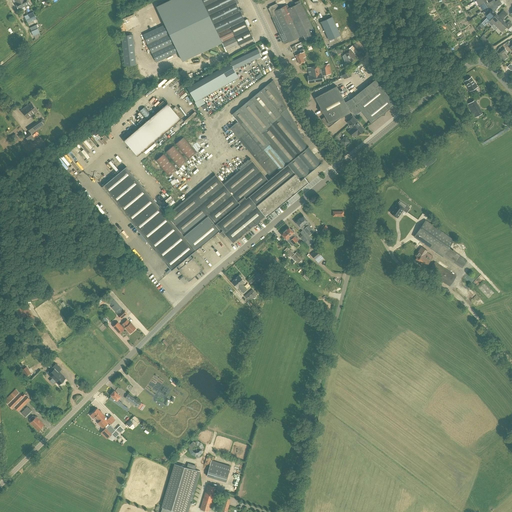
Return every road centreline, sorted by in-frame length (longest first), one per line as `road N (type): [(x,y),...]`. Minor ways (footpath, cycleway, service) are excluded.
road 1 (unclassified): [(0,484),(197,289),(342,166)]
road 2 (unclassified): [(284,511),(361,213)]
road 3 (tertiary): [(511,91),(475,61),(342,166)]
road 4 (tertiary): [(342,166),(305,113),(251,0)]
road 5 (unclassified): [(456,296),(395,260),(361,213)]
